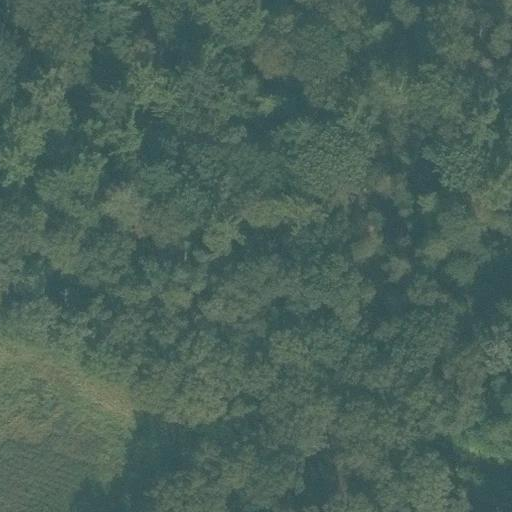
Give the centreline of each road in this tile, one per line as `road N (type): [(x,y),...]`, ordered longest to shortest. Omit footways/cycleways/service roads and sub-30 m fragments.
road 1 (track): [(307,423),(0,290)]
road 2 (track): [(307,423),(511,511)]
